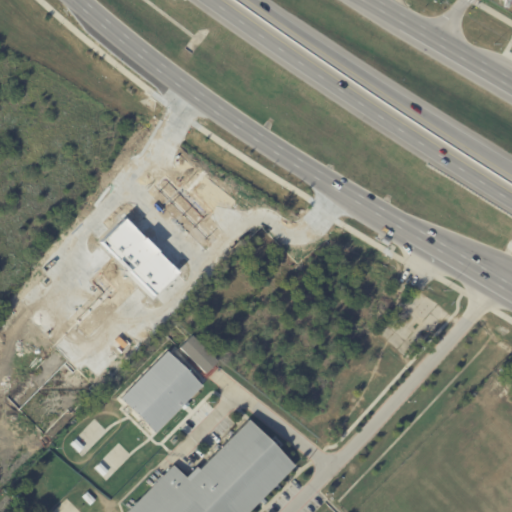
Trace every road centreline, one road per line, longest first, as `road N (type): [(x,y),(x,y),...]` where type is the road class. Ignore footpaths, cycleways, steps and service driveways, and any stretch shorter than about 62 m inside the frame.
road 1 (tertiary): [(81,0),(219,107),(412,226)]
road 2 (motorway): [(209,0),(511,201)]
road 3 (motorway): [(436,122),(253,0)]
road 4 (tertiary): [(511,87),(400,22)]
